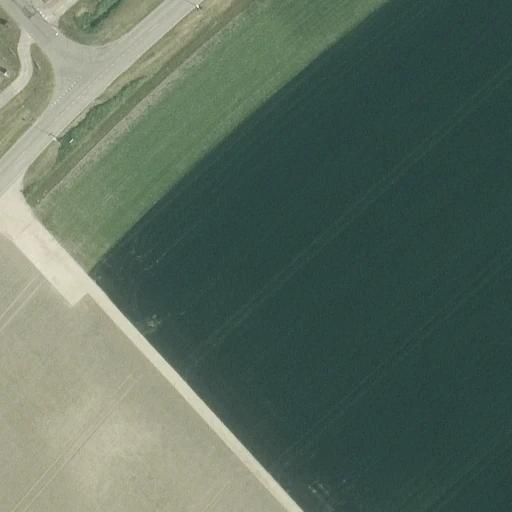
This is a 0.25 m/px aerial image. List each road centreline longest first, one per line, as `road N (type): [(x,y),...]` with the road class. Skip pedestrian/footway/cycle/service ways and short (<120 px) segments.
road 1 (track): [(288,511),(0,204)]
road 2 (tertiary): [(0,178),(91,85)]
road 3 (tertiary): [(91,85),(185,0)]
